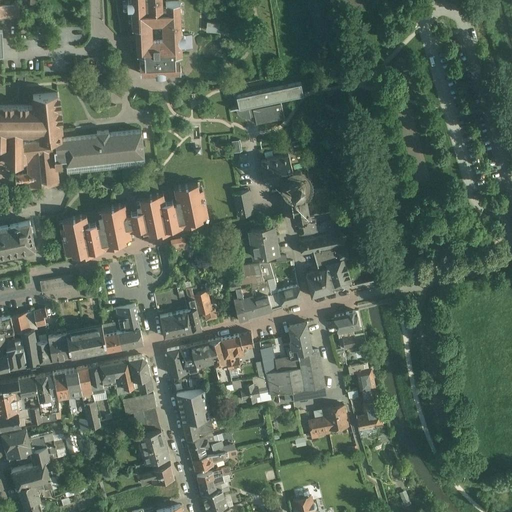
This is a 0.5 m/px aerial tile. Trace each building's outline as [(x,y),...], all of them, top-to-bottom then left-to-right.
[(166,6),(162,6),(162,0),(133,0),(134,10),(131,11),(132,27),(132,28),(136,28),(137,53),(137,54),(141,54),(142,59),(140,59),(140,74),(141,73),(156,73),(156,71),(157,71),(157,68),(164,68),(164,72),(180,71),(180,72),(181,72),(180,57),(179,57),(179,58),(175,58),(175,54),(182,54),(182,48),(184,48),(183,34),(181,34),(180,2),(180,1),(166,2),(166,3),(166,6)] [(19,4),(0,4),(0,17),(20,16),(19,4)] [(29,18),(19,19),(20,27),(20,28),(30,27),(29,18)] [(207,31),(220,31),(220,21),(207,21),(207,31)] [(109,85),(108,76),(88,76),(89,86),(109,85)] [(300,82),(236,95),(239,106),(236,107),(237,110),(238,112),(239,114),(240,115),(242,116),(244,117),(246,117),(248,117),(250,117),(251,117),(251,116),(254,115),(256,123),(284,117),(281,102),(280,98),(303,93),(300,82)] [(0,145),(7,145),(7,164),(22,164),(22,163),(27,163),(35,162),(34,153),(57,151),(56,140),(61,139),(61,138),(60,131),(62,131),(58,93),(33,95),(34,106),(0,106),(0,145)] [(97,134),(64,138),(64,139),(61,139),(56,140),(57,151),(65,150),(66,159),(67,170),(144,162),(141,130),(109,133),(108,130),(97,131),(97,134)] [(239,140),(232,141),(234,153),(240,152),(239,140)] [(57,151),(34,153),(35,162),(27,163),(28,173),(36,172),(37,182),(30,183),(31,188),(38,188),(38,185),(42,185),(47,184),(58,183),(57,166),(62,166),(61,160),(66,159),(65,150),(57,151)] [(288,154),(261,159),(265,184),(286,180),(285,183),(286,186),(287,188),(289,190),(290,191),(291,192),(293,193),(294,193),(295,193),(297,193),(298,193),(299,193),(300,193),(301,192),(302,192),(303,191),(304,190),(305,190),(305,189),(306,187),(307,186),(307,185),(307,183),(307,181),(307,179),(307,178),(306,177),(305,176),(305,175),(304,174),(303,173),(302,173),(300,172),(299,172),(297,171),(296,171),(295,171),(294,172),(292,172),(288,154)] [(28,173),(15,175),(16,184),(30,183),(37,182),(36,172),(28,173)] [(197,182),(174,187),(177,200),(177,202),(173,203),(173,200),(165,202),(163,192),(140,197),(141,204),(137,204),(138,210),(131,212),(131,214),(127,215),(130,229),(142,227),(142,230),(148,229),(149,232),(163,229),(163,232),(171,231),(170,227),(190,224),(189,221),(202,218),(202,215),(208,214),(204,197),(202,198),(201,195),(204,195),(203,188),(199,189),(197,182)] [(249,190),(233,193),(238,215),(254,212),(249,190)] [(299,193),(298,193),(297,193),(295,193),(294,193),(293,193),(291,192),(290,191),(289,190),(295,221),(298,220),(310,218),(310,217),(305,190),(304,190),(303,191),(302,192),(301,192),(300,193),(299,193)] [(96,222),(88,224),(86,214),(63,219),(64,225),(60,226),(62,233),(64,232),(65,235),(62,235),(66,252),(72,251),(72,254),(86,251),(87,254),(94,252),(93,249),(113,246),(112,243),(126,240),(125,237),(131,236),(130,229),(127,215),(125,203),(101,208),(103,214),(99,215),(100,222),(101,224),(96,225),(96,222)] [(310,218),(298,220),(301,235),(317,232),(315,220),(324,218),(324,221),(326,221),(329,233),(340,231),(337,219),(335,211),(315,215),(315,217),(310,217),(310,218)] [(30,221),(0,226),(0,256),(36,250),(30,221)] [(273,225),(250,229),(255,257),(278,253),(273,225)] [(329,233),(315,236),(299,239),(301,253),(313,251),(318,269),(305,272),(311,296),(352,284),(344,258),(348,258),(340,231),(329,233)] [(184,237),(171,239),(173,248),(176,247),(176,250),(180,249),(180,247),(186,245),(184,237)] [(241,286),(236,287),(238,297),(234,298),(239,319),(248,316),(265,311),(271,309),(272,309),(282,305),(278,290),(276,284),(269,262),(259,262),(264,280),(241,286)] [(259,262),(237,265),(239,278),(241,286),(264,280),(259,262)] [(73,274),(40,279),(42,291),(75,285),(73,274)] [(239,278),(229,280),(231,288),(236,287),(241,286),(239,278)] [(95,281),(84,283),(87,297),(98,295),(95,281)] [(298,284),(278,290),(282,305),(301,300),(298,284)] [(193,293),(192,287),(191,287),(186,288),(191,307),(191,308),(188,309),(193,330),(202,328),(198,313),(197,307),(193,293)] [(197,292),(193,293),(197,307),(198,313),(202,312),(203,315),(205,315),(206,319),(217,317),(215,309),(212,309),(207,290),(197,292)] [(121,329),(140,325),(135,303),(114,307),(115,313),(117,312),(121,329)] [(45,306),(33,309),(37,324),(46,323),(43,314),(47,313),(45,306)] [(33,309),(26,311),(30,328),(34,328),(37,327),(37,324),(33,309)] [(188,309),(160,315),(164,336),(193,330),(188,309)] [(346,313),(334,315),(340,345),(344,344),(344,346),(366,342),(364,333),(345,337),(343,329),(354,327),(354,329),(356,329),(356,327),(359,326),(355,310),(346,312),(346,313)] [(26,311),(10,315),(14,330),(14,331),(21,330),(30,328),(26,311)] [(10,315),(2,317),(5,329),(2,330),(3,333),(6,332),(14,330),(10,315)] [(305,321),(289,324),(288,324),(288,325),(289,325),(292,340),(290,340),(292,349),(298,347),(299,352),(312,350),(306,322),(307,321),(306,320),(305,321)] [(110,331),(108,321),(103,322),(104,324),(104,328),(108,348),(121,345),(118,330),(110,331)] [(102,325),(66,332),(71,355),(72,355),(72,354),(106,347),(106,348),(107,348),(108,348),(104,328),(104,324),(102,325)] [(143,341),(140,325),(121,329),(118,330),(121,345),(143,341)] [(36,341),(34,328),(30,328),(21,330),(22,336),(24,345),(27,362),(39,360),(36,341)] [(65,328),(57,329),(57,332),(50,333),(48,333),(50,345),(52,358),(71,355),(66,332),(65,328)] [(251,331),(241,333),(244,346),(255,344),(251,331)] [(0,354),(2,354),(1,349),(6,346),(6,347),(16,344),(14,338),(8,340),(6,332),(3,333),(0,333),(0,354)] [(241,333),(219,338),(224,356),(226,362),(227,362),(226,361),(234,359),(234,358),(233,359),(232,354),(245,352),(244,346),(241,333)] [(0,354),(0,367),(9,365),(7,349),(24,345),(22,336),(14,338),(16,344),(6,347),(6,346),(1,349),(2,354),(0,354)] [(224,356),(219,338),(208,340),(213,360),(214,365),(226,362),(224,356)] [(48,345),(47,339),(36,341),(39,360),(52,358),(50,345),(48,345)] [(208,340),(190,344),(195,360),(196,364),(213,360),(208,340)] [(195,360),(190,344),(179,347),(183,366),(190,364),(191,370),(198,368),(196,364),(195,360)] [(277,370),(275,360),(272,344),(260,346),(263,359),(266,372),(277,370)] [(27,362),(24,345),(7,349),(9,365),(27,362)] [(179,347),(167,349),(168,354),(165,355),(166,362),(169,361),(172,374),(184,372),(183,366),(179,347)] [(312,350),(299,352),(299,356),(305,387),(324,384),(325,384),(318,348),(312,350)] [(142,354),(128,357),(134,385),(139,384),(140,391),(153,389),(146,357),(142,354)] [(270,393),(292,390),(305,387),(299,356),(275,360),(277,370),(266,372),(266,374),(268,383),(270,393)] [(128,357),(111,360),(115,375),(121,373),(124,386),(124,387),(129,386),(134,385),(128,357)] [(234,359),(226,361),(227,362),(228,368),(240,366),(239,358),(234,359)] [(115,375),(111,360),(99,363),(102,381),(103,385),(116,382),(115,375)] [(363,362),(348,365),(349,373),(357,372),(356,370),(364,369),(363,362)] [(99,363),(88,365),(91,381),(93,391),(104,389),(103,385),(102,381),(99,363)] [(87,365),(77,367),(82,392),(92,390),(87,365)] [(77,367),(65,369),(68,386),(70,394),(69,395),(69,398),(71,408),(72,411),(77,410),(75,398),(79,397),(79,393),(82,392),(77,367)] [(364,369),(356,370),(357,372),(360,389),(361,389),(362,395),(375,393),(374,386),(375,386),(371,367),(364,369)] [(65,369),(53,371),(58,396),(69,395),(70,394),(68,386),(65,369)] [(58,396),(53,371),(47,372),(51,393),(55,392),(55,396),(52,397),(51,397),(52,402),(52,412),(55,411),(59,411),(58,396)] [(47,372),(35,374),(38,394),(39,399),(40,404),(41,413),(52,412),(52,402),(45,402),(44,398),(51,397),(52,397),(51,393),(47,372)] [(35,374),(18,377),(20,389),(21,397),(22,397),(38,394),(35,374)] [(253,382),(243,384),(242,378),(232,380),(234,389),(240,388),(242,398),(246,398),(247,401),(257,399),(256,396),(260,395),(258,385),(268,383),(266,374),(252,376),(253,382)] [(18,377),(0,380),(0,392),(2,392),(20,389),(18,377)] [(198,380),(175,384),(176,390),(199,386),(198,380)] [(268,383),(258,385),(260,395),(270,393),(268,383)] [(324,384),(305,387),(306,397),(325,393),(324,384)] [(124,386),(116,388),(118,394),(118,395),(130,393),(129,386),(124,387),(124,386)] [(305,387),(292,390),(294,399),(306,397),(305,387)] [(204,388),(176,392),(183,421),(203,417),(210,415),(204,388)] [(2,392),(0,392),(0,411),(18,409),(19,409),(19,408),(24,407),(24,402),(17,403),(16,397),(21,397),(20,389),(2,392)] [(154,393),(123,399),(126,414),(133,412),(154,406),(157,406),(154,393)] [(375,393),(362,395),(364,402),(377,399),(375,393)] [(69,398),(64,399),(61,400),(62,409),(64,409),(64,414),(62,414),(63,418),(73,418),(72,411),(71,408),(69,398)] [(87,419),(79,419),(80,421),(76,422),(77,425),(77,426),(77,427),(78,427),(79,429),(81,428),(89,427),(101,424),(95,399),(84,402),(87,419)] [(377,399),(364,402),(364,403),(363,403),(365,414),(357,416),(357,415),(356,415),(359,428),(359,427),(369,425),(369,426),(383,423),(378,399),(377,399)] [(344,403),(324,407),(326,415),(308,418),(312,437),(318,436),(316,430),(348,424),(344,403)] [(40,404),(29,406),(30,415),(32,422),(56,418),(55,411),(52,412),(41,413),(40,404)] [(24,407),(19,408),(19,409),(18,409),(21,423),(24,422),(23,417),(30,415),(29,406),(24,407)] [(154,406),(133,412),(138,434),(139,434),(149,431),(145,418),(156,415),(154,406)] [(18,409),(0,412),(0,427),(0,428),(21,425),(21,423),(18,409)] [(156,415),(145,418),(149,431),(159,428),(156,415)] [(209,417),(203,418),(203,417),(183,421),(182,421),(186,437),(212,431),(209,417)] [(63,423),(52,424),(53,430),(53,433),(63,431),(64,431),(63,423)] [(26,428),(1,433),(8,456),(15,454),(30,450),(32,450),(32,449),(28,436),(26,428)] [(64,431),(63,431),(65,437),(69,453),(87,449),(81,428),(79,429),(64,431)] [(149,431),(139,434),(147,462),(151,461),(168,456),(161,428),(159,428),(149,431)] [(44,432),(43,432),(38,434),(38,433),(37,434),(31,435),(30,435),(30,436),(28,436),(32,449),(47,445),(49,445),(56,443),(53,433),(53,430),(51,431),(50,430),(50,431),(44,432)] [(63,431),(53,433),(56,443),(57,448),(65,446),(62,438),(65,437),(63,431)] [(208,435),(197,437),(198,443),(188,445),(192,457),(215,452),(224,450),(227,449),(229,449),(228,444),(224,445),(224,446),(223,446),(221,440),(215,442),(212,434),(208,435)] [(196,437),(187,439),(188,445),(198,443),(197,437),(196,437)] [(56,443),(49,445),(51,452),(57,451),(57,448),(56,443)] [(47,445),(32,449),(32,450),(30,450),(32,456),(33,463),(45,459),(45,460),(54,458),(53,455),(49,456),(47,445)] [(30,450),(15,454),(17,459),(32,456),(30,450)] [(215,452),(192,457),(195,468),(204,466),(213,462),(213,461),(215,460),(217,464),(219,465),(223,463),(224,462),(223,457),(226,456),(224,450),(215,452)] [(33,463),(11,469),(18,487),(35,481),(42,480),(50,478),(45,460),(45,459),(33,463)] [(147,462),(136,465),(138,474),(143,472),(142,471),(153,468),(153,467),(151,461),(147,462)] [(153,467),(153,468),(142,471),(143,472),(144,477),(150,475),(152,482),(154,482),(174,476),(170,462),(153,467)] [(230,466),(217,469),(197,474),(198,481),(222,474),(226,473),(231,472),(230,466)] [(222,474),(198,481),(200,487),(220,482),(224,481),(222,474)] [(174,476),(154,482),(152,482),(147,484),(148,491),(156,489),(157,491),(154,492),(156,498),(158,498),(179,492),(174,476)] [(50,478),(42,480),(44,487),(44,490),(53,487),(50,478)] [(18,487),(17,487),(24,505),(41,500),(37,488),(44,487),(42,480),(35,481),(18,487)] [(220,482),(200,487),(207,511),(227,507),(223,491),(229,489),(228,486),(222,487),(220,482)] [(119,493),(107,496),(110,507),(122,503),(119,493)] [(310,496),(293,500),(295,507),(293,508),(293,510),(293,511),(294,511),(293,511),(314,511),(314,509),(315,509),(316,508),(316,506),(316,505),(315,504),(314,503),(313,503),(312,503),(310,496)] [(41,500),(24,505),(25,511),(42,511),(42,509),(48,507),(46,500),(41,500)]
